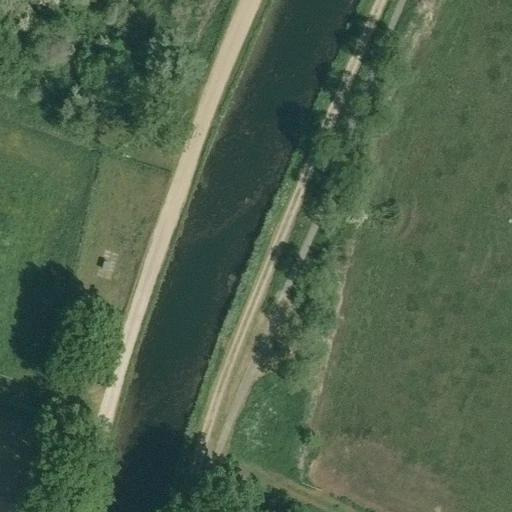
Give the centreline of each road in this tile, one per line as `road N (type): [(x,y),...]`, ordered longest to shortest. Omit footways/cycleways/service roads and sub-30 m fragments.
road 1 (track): [(181,511),(216,389),(382,0)]
road 2 (track): [(88,511),(117,369),(175,170),(246,0)]
